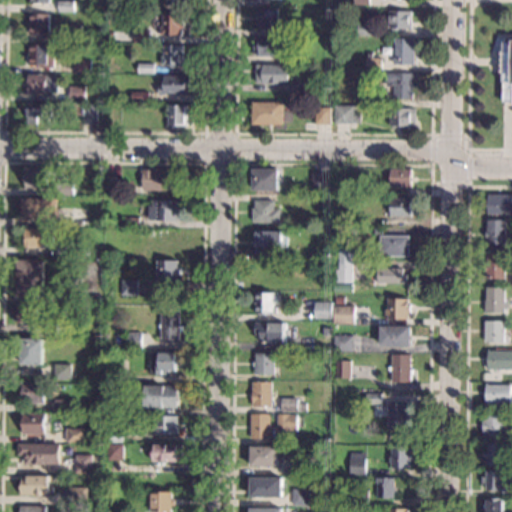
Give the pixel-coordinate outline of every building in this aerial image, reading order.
[(146,0),(146,11),(132,11),(132,0),(146,0)] [(73,12),(58,12),(58,1),(73,1),(73,12)] [(277,10),(277,21),(278,21),(278,30),(257,29),(257,9),(277,10)] [(412,28),(389,28),(389,11),(412,11),(412,28)] [(48,34),(29,33),(29,14),(48,14),(48,34)] [(182,16),(184,16),(183,29),(181,29),(181,35),(160,35),(160,27),(162,27),(162,15),(182,15),(182,16)] [(309,35),(293,34),(294,20),(309,21),(309,35)] [(372,35),(358,35),(358,23),(372,23),(372,35)] [(81,42),(65,42),(65,26),(81,25),(81,42)] [(150,42),(134,41),(134,31),(150,31),(150,42)] [(279,56),(254,56),(254,37),(279,38),(279,56)] [(413,48),(415,48),(415,64),(393,64),(393,58),(395,58),(395,39),(414,39),(413,48)] [(511,102),(503,102),(503,72),(501,72),(501,69),(502,69),(501,64),(502,64),(502,60),(501,60),(501,58),(503,58),(503,54),(502,54),(502,51),(505,51),(505,43),(511,43),(511,102)] [(48,46),(48,55),(54,56),(54,68),(40,67),(40,65),(29,65),(30,45),(48,46)] [(183,45),(183,53),(186,53),(186,58),(183,58),(183,65),(162,65),(163,45),(183,45)] [(381,70),(367,70),(367,58),(382,58),(381,70)] [(91,61),(91,64),(99,64),(98,73),(74,72),(75,60),(91,61)] [(154,73),(138,73),(138,64),(154,64),(154,73)] [(289,83),(256,83),(257,65),(287,65),(289,65),(289,83)] [(417,74),(416,87),(413,87),(413,99),(394,99),(395,86),(386,86),(386,73),(417,74)] [(47,76),(55,76),(55,79),(58,79),(58,92),(47,92),(47,93),(28,93),(28,75),(47,75),(47,76)] [(189,94),(164,94),(164,96),(159,95),(159,86),(165,86),(165,75),(190,76),(189,94)] [(317,92),(302,91),(302,76),(317,76),(317,92)] [(85,101),(69,100),(70,86),(85,86),(85,101)] [(382,88),(381,106),(363,105),(364,87),(382,88)] [(149,101),(132,101),(132,92),(149,92),(149,101)] [(52,103),(51,118),(37,117),(37,124),(28,123),(29,102),(52,103)] [(283,125),(253,124),(253,102),(284,102),(283,125)] [(97,119),(79,119),(79,104),(97,105),(97,119)] [(188,106),(187,125),(169,125),(169,105),(188,106)] [(363,112),(361,112),(361,123),(335,123),(336,105),(363,106),(363,112)] [(331,108),(331,124),(316,124),(316,107),(331,108)] [(416,126),(408,126),(408,129),(400,129),(400,126),(390,126),(390,109),(416,109),(416,126)] [(48,189),(27,189),(26,168),(48,168),(48,189)] [(279,190),(253,190),(254,169),(280,169),(279,190)] [(411,187),(391,186),(391,169),(411,169),(411,187)] [(171,171),(171,191),(142,190),(143,170),(171,171)] [(328,189),(312,189),(312,174),(327,174),(328,189)] [(116,192),(105,192),(105,176),(117,176),(116,192)] [(74,195),(56,196),(56,183),(74,183),(74,195)] [(511,214),(488,214),(488,194),(511,194),(511,214)] [(58,199),(57,220),(23,219),(24,198),(58,199)] [(410,216),(390,215),(391,199),(411,199),(410,216)] [(177,201),(177,209),(181,209),(181,221),(153,219),(154,200),(177,201)] [(275,210),(280,210),(280,222),(253,222),(253,208),(255,208),(255,200),(275,200),(275,210)] [(88,226),(69,226),(70,208),(88,208),(88,226)] [(361,216),(361,224),(346,223),(346,222),(337,221),(337,215),(361,216)] [(140,218),(139,226),(125,226),(126,217),(140,218)] [(506,245),(487,245),(487,238),(485,238),(486,231),(487,231),(488,219),(506,219),(506,245)] [(383,234),(375,235),(374,228),(382,227),(383,234)] [(49,232),(54,232),(54,243),(49,243),(49,247),(26,247),(26,228),(49,228),(49,232)] [(155,229),(179,230),(179,240),(184,240),(184,252),(154,251),(155,229)] [(282,231),(282,243),(274,243),(274,247),(256,246),(256,230),(282,231)] [(408,256),(381,256),(381,236),(409,236),(408,256)] [(90,257),(73,257),(73,242),(90,242),(90,257)] [(138,246),(137,257),(117,257),(117,249),(122,249),(122,246),(138,246)] [(358,248),(357,263),(353,262),(352,283),(335,282),(335,269),(338,269),(339,248),(358,248)] [(505,278),(486,278),(486,272),(485,272),(485,266),(487,266),(487,253),(505,253),(505,278)] [(45,261),(44,296),(17,295),(19,260),(45,261)] [(178,261),(178,268),(181,268),(181,275),(178,275),(178,282),(155,281),(156,260),(178,261)] [(284,268),(282,268),(282,277),(249,278),(249,262),(284,262),(284,268)] [(403,283),(378,283),(378,268),(403,268),(403,283)] [(332,286),(317,286),(317,271),(332,271),(332,286)] [(137,295),(122,295),(122,281),(136,280),(137,295)] [(505,312),(485,312),(485,300),(487,300),(487,287),(505,287),(505,312)] [(274,313),(255,313),(255,292),(275,292),(274,313)] [(345,297),(344,305),(335,305),(336,297),(345,297)] [(409,299),(409,303),(410,303),(410,313),(408,313),(408,319),(387,318),(387,315),(385,315),(385,309),(386,309),(387,298),(409,299)] [(332,303),(331,319),(315,318),(316,302),(332,303)] [(38,304),(37,322),(17,322),(18,304),(38,304)] [(354,306),(354,325),(335,324),(335,306),(354,306)] [(179,339),(161,339),(161,308),(179,308),(179,339)] [(77,322),(76,334),(56,333),(56,321),(77,322)] [(505,342),(485,342),(485,321),(505,321),(505,342)] [(285,343),(261,342),(261,335),(256,335),(256,322),(285,323),(285,343)] [(412,326),(411,346),(380,345),(381,325),(412,326)] [(141,350),(126,350),(126,333),(141,333),(141,350)] [(354,336),(354,351),(335,351),(335,336),(354,336)] [(44,339),(43,365),(21,364),(22,338),(44,339)] [(511,370),(488,370),(488,351),(511,351),(511,370)] [(177,353),(177,371),(166,371),(166,375),(150,375),(151,352),(177,353)] [(275,354),(275,374),(254,374),(256,353),(275,354)] [(410,382),(391,381),(392,354),(411,354),(410,382)] [(350,377),(335,377),(336,361),(350,361),(350,377)] [(70,380),(55,379),(55,364),(71,364),(70,380)] [(272,406),(253,406),(253,382),(271,382),(272,406)] [(44,404),(22,404),(22,383),(44,383),(44,404)] [(178,386),(177,406),(164,406),(164,408),(144,407),(145,384),(178,386)] [(511,403),(486,403),(486,385),(511,385),(511,403)] [(381,404),(366,404),(366,393),(381,393),(381,404)] [(299,403),(306,403),(306,411),(298,411),(298,412),(282,412),(282,398),(299,399),(299,403)] [(71,412),(56,411),(56,399),(71,400),(71,412)] [(129,415),(111,414),(111,399),(129,399),(129,415)] [(406,430),(388,429),(388,404),(406,404),(406,430)] [(505,437),(484,437),(484,432),(482,432),(482,421),(484,421),(484,412),(505,412),(505,437)] [(45,434),(23,434),(24,413),(45,413),(46,413),(45,434)] [(271,425),(277,426),(277,431),(274,431),(274,439),(250,438),(251,414),(271,414),(271,425)] [(297,431),(278,430),(278,414),(297,414),(297,431)] [(178,416),(178,434),(154,434),(154,428),(149,428),(149,420),(155,420),(155,416),(178,416)] [(84,443),(67,442),(67,429),(84,429),(84,443)] [(121,442),(108,442),(108,433),(121,433),(121,442)] [(61,465),(25,464),(25,455),(18,455),(19,443),(61,444),(61,465)] [(122,460),(107,460),(107,444),(122,443),(122,460)] [(507,459),(504,459),(504,465),(488,465),(488,458),(485,458),(485,451),(488,451),(488,443),(507,443),(507,459)] [(182,445),(182,462),(152,461),(153,444),(182,445)] [(278,466),(251,466),(251,447),(278,447),(278,466)] [(410,468),(391,468),(392,447),(411,447),(410,468)] [(365,475),(350,475),(349,453),(365,452),(365,475)] [(91,474),(76,474),(76,455),(91,455),(91,474)] [(308,475),(294,475),(294,458),(308,458),(308,475)] [(504,477),(511,477),(511,491),(486,491),(486,484),(482,484),(482,477),(486,477),(486,470),(504,470),(504,477)] [(50,477),(50,485),(53,485),(53,493),(49,493),(49,496),(20,495),(21,476),(50,477)] [(282,497),(251,497),(251,477),(281,478),(282,478),(282,497)] [(394,478),(394,498),(377,498),(377,477),(394,478)] [(87,504),(70,504),(70,488),(87,488),(87,504)] [(309,505),(293,506),(293,489),(309,489),(309,505)] [(368,506),(353,506),(353,490),(368,490),(368,506)] [(172,498),(176,498),(176,506),(172,506),(172,511),(151,511),(151,492),(172,493),(172,498)] [(504,499),(503,511),(486,511),(487,509),(483,509),(483,504),(486,504),(487,498),(504,499)]
